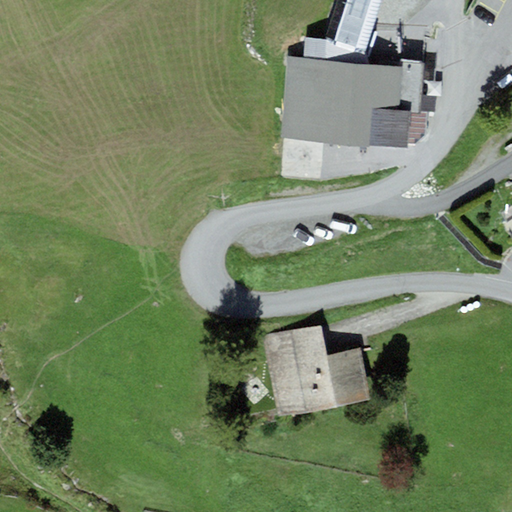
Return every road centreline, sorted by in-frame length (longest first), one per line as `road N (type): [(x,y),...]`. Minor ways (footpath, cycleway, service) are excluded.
road 1 (residential): [(366,193),(220,224),(199,256),(217,292),(254,302),(409,281),(511,290)]
road 2 (residential): [(366,193),(394,207),(432,203),(511,161)]
road 3 (residential): [(459,91),(410,163),(366,193)]
